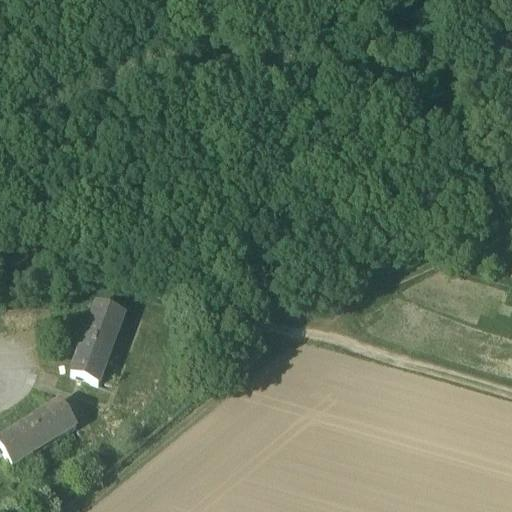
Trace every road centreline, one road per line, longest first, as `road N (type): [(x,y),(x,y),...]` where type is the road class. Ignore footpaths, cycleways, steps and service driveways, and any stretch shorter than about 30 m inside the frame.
road 1 (track): [(511,397),(0,239)]
road 2 (track): [(89,511),(292,335)]
road 3 (residential): [(511,224),(292,335)]
